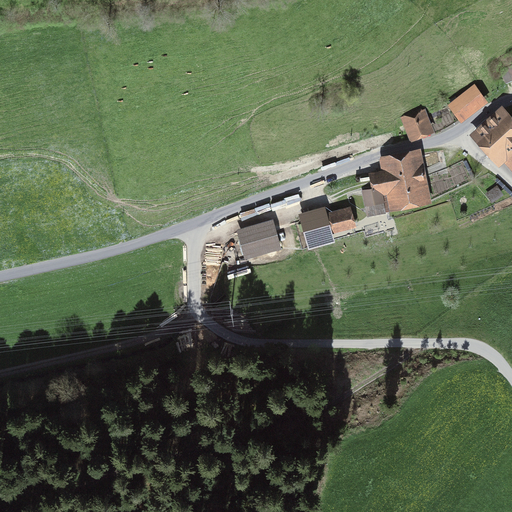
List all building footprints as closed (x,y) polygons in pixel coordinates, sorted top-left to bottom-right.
[(511,82),(511,67),(500,73),(505,85),(511,82)] [(447,105),(449,108),(452,105),(459,116),(484,99),(476,87),(447,105)] [(511,124),(501,113),(476,136),(499,161),(506,155),(511,161),(511,124)] [(407,120),(414,137),(430,131),(423,114),(407,120)] [(386,193),(393,191),(396,205),(424,199),(414,153),(386,159),(389,174),(372,177),(372,175),(361,178),(369,216),(390,212),(386,193)] [(493,201),(502,194),(497,188),(488,195),(493,201)] [(324,210),(301,216),(310,247),(333,241),(324,210)] [(334,216),(337,227),(353,222),(350,212),(334,216)] [(266,246),(267,251),(277,248),(271,224),(240,232),(245,252),(266,246)]
